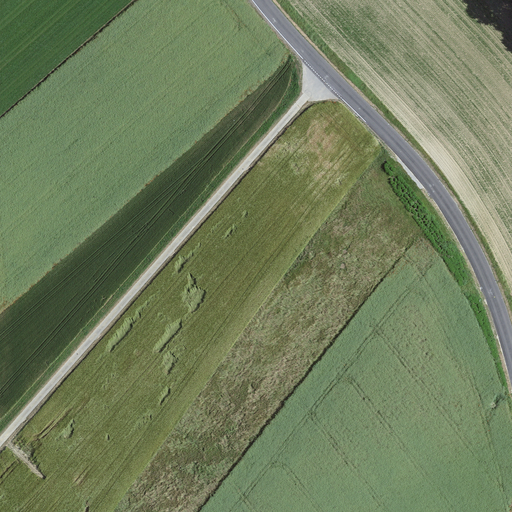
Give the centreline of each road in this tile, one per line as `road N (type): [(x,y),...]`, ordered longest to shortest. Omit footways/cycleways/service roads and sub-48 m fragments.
road 1 (track): [(326,67),(0,455)]
road 2 (tertiary): [(268,0),(439,189),(484,270),(511,350)]
